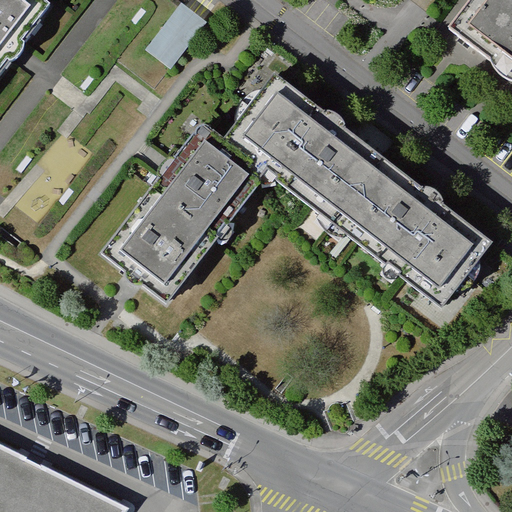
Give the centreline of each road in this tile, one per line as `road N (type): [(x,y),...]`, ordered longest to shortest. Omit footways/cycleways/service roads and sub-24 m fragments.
road 1 (secondary): [(0,329),(336,492)]
road 2 (residential): [(511,200),(252,0)]
road 3 (residential): [(336,492),(466,388)]
road 4 (residential): [(474,511),(454,472),(466,388)]
